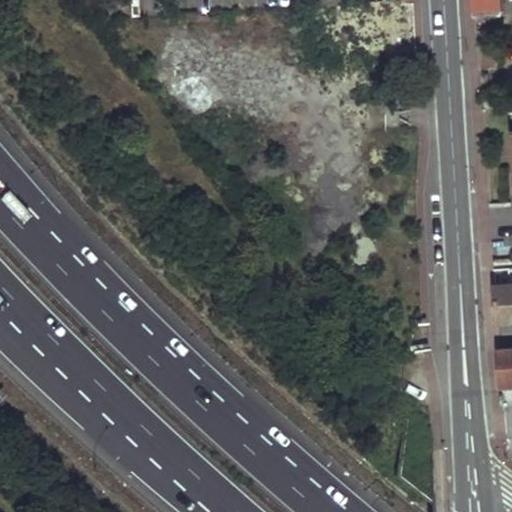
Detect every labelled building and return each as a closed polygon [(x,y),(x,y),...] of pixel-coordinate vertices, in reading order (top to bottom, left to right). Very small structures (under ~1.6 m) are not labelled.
[(504,12),(503,0),(474,0),(475,13),(504,12)] [(307,58),(416,56),(414,4),(306,6),(307,58)] [(498,65),(496,29),(476,29),(479,66),(498,65)] [(511,282),(495,283),(497,321),(511,320),(511,282)] [(511,346),(499,347),(501,384),(511,383),(511,346)]
